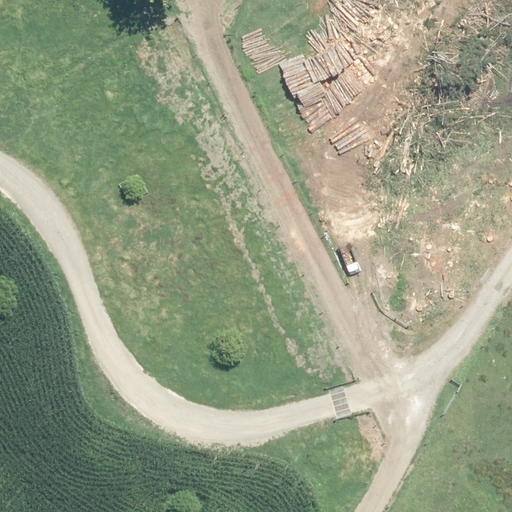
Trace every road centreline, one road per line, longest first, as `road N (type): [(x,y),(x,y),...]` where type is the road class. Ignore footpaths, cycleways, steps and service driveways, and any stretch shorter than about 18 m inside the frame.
road 1 (track): [(0,141),(35,172),(129,357),(227,401),(393,385)]
road 2 (track): [(443,320),(239,0)]
road 3 (track): [(327,511),(393,385),(511,231)]
